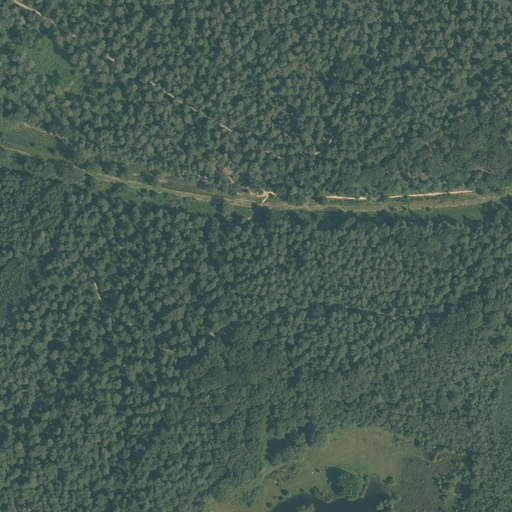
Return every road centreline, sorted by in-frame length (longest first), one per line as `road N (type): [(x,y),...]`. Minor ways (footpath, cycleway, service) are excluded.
road 1 (unclassified): [(105,511),(219,335),(297,311),(425,319),(511,270)]
road 2 (track): [(252,143),(291,158),(325,149),(416,0)]
road 3 (track): [(41,18),(252,143)]
road 4 (track): [(201,354),(179,350),(90,376),(0,320)]
